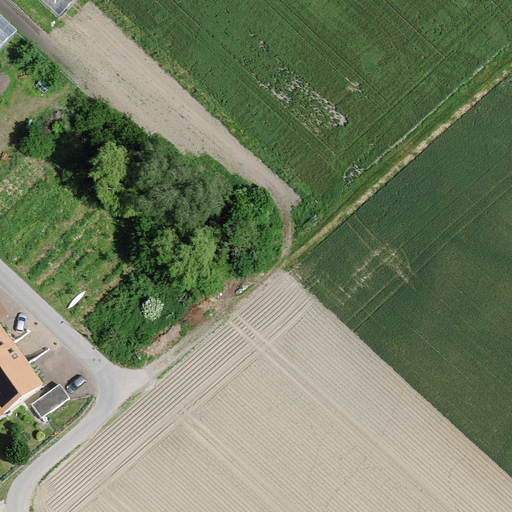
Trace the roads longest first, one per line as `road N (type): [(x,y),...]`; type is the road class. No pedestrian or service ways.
road 1 (residential): [(17,511),(21,484),(121,395),(102,366),(0,270)]
road 2 (track): [(149,372),(288,258)]
